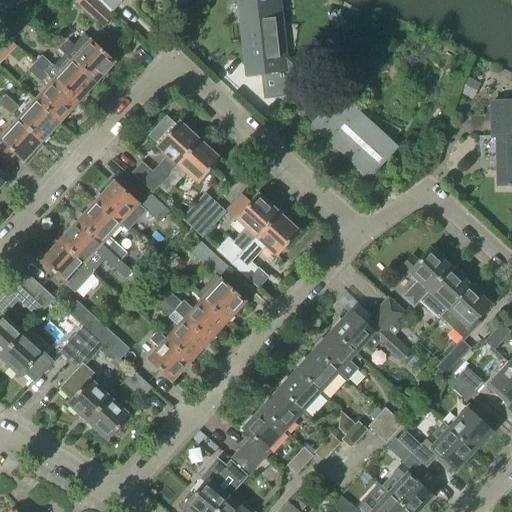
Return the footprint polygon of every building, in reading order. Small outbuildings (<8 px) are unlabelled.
[(102,27),(111,16),(93,0),(77,0),(75,3),(102,27)] [(100,0),(113,11),(121,3),(117,0),(100,0)] [(243,20),(250,75),(263,74),(266,98),(287,96),(304,75),(283,58),(276,0),(261,0),(238,3),(240,21),(243,20)] [(23,18),(16,12),(11,18),(17,24),(23,18)] [(68,41),(60,50),(65,55),(71,60),(96,83),(114,63),(89,40),(84,35),(74,46),(68,41)] [(0,46),(0,64),(17,48),(7,39),(0,46)] [(340,83),(349,73),(339,64),(341,61),(332,53),(318,68),(328,76),(330,74),(340,83)] [(48,63),(42,70),(53,80),(77,103),(96,83),(71,60),(65,55),(54,67),(50,64),(49,64),(48,63)] [(35,63),(42,70),(48,63),(41,57),(35,63)] [(46,88),(53,80),(42,70),(35,63),(28,71),(46,88)] [(471,99),(479,85),(468,79),(461,93),(471,99)] [(59,123),(77,103),(53,80),(46,88),(34,100),(59,123)] [(336,93),(309,123),(367,175),(394,145),(336,93)] [(19,108),(6,96),(0,101),(0,105),(12,116),(19,108)] [(40,142),(59,123),(34,100),(16,120),(40,142)] [(500,174),(501,184),(511,183),(511,102),(490,103),(491,137),(495,137),(496,174),(500,174)] [(132,174),(153,193),(158,187),(157,185),(167,174),(199,140),(179,122),(176,125),(166,115),(147,135),(157,144),(156,146),(167,157),(152,173),(142,164),(132,174)] [(16,120),(0,137),(0,141),(6,147),(0,153),(0,156),(7,162),(14,154),(22,162),(40,142),(16,120)] [(157,185),(158,187),(167,195),(186,174),(195,183),(218,159),(199,140),(167,174),(157,185)] [(95,202),(119,224),(127,232),(146,212),(113,182),(95,202)] [(205,194),(182,219),(193,229),(215,204),(205,194)] [(227,240),(216,251),(231,265),(232,265),(242,254),(241,253),(255,238),(278,214),(258,195),(250,203),(240,195),(226,211),(235,220),(245,229),(231,244),(227,240)] [(159,224),(169,213),(151,196),(141,207),(159,224)] [(77,222),(120,262),(127,254),(108,237),(119,224),(95,202),(77,222)] [(193,229),(202,238),(225,213),(215,204),(193,229)] [(231,265),(248,280),(258,269),(251,263),(265,248),(274,257),(298,232),(278,214),(255,238),(241,253),(242,254),(232,265),(231,265)] [(59,242),(93,274),(105,261),(114,270),(120,262),(77,222),(59,242)] [(59,242),(41,262),(76,293),(93,274),(59,242)] [(244,302),(218,279),(227,269),(200,243),(190,254),(214,276),(196,295),(201,299),(225,322),(244,302)] [(413,308),(428,292),(449,268),(440,260),(443,257),(434,249),(431,252),(429,250),(417,263),(411,257),(401,267),(417,282),(403,298),(413,308)] [(428,292),(420,300),(439,318),(440,317),(468,286),(459,278),(462,275),(454,268),(452,271),(449,268),(428,292)] [(0,298),(0,357),(21,334),(2,317),(18,300),(38,319),(54,301),(37,285),(27,276),(18,286),(14,283),(0,298)] [(468,286),(440,317),(463,339),(471,330),(467,327),(488,304),(479,296),(481,293),(473,285),(470,288),(468,286)] [(225,322),(201,299),(192,309),(183,302),(182,304),(169,292),(162,300),(175,313),(183,319),(207,342),(225,322)] [(406,315),(387,298),(379,306),(398,324),(406,315)] [(168,320),(175,313),(162,300),(155,308),(168,320)] [(93,337),(103,326),(76,302),(66,313),(82,327),(93,337)] [(398,324),(379,306),(371,316),(394,337),(404,327),(399,323),(398,324)] [(334,328),(332,330),(355,352),(364,343),(372,350),(378,343),(405,367),(415,356),(409,351),(394,337),(371,316),(369,317),(363,324),(350,311),(346,315),(342,320),(339,317),(332,325),(334,328)] [(165,339),(189,362),(207,342),(183,319),(175,313),(168,320),(175,327),(165,339)] [(500,324),(484,342),(493,350),(509,332),(500,324)] [(103,326),(93,337),(103,347),(119,361),(129,350),(103,326)] [(93,337),(82,327),(59,353),(69,363),(93,337)] [(316,348),(314,351),(347,382),(358,370),(348,361),(355,352),(332,330),(324,340),(321,337),(313,346),(316,348)] [(149,341),(157,347),(146,359),(171,381),(189,362),(165,339),(157,332),(149,341)] [(0,359),(20,377),(23,373),(34,383),(53,362),(21,334),(0,357),(0,359)] [(69,363),(77,370),(59,390),(70,400),(66,404),(86,422),(109,397),(103,392),(107,388),(95,377),(96,376),(85,366),(103,347),(93,337),(69,363)] [(463,365),(458,360),(469,349),(460,341),(435,367),(436,368),(433,372),(445,383),(453,374),(454,375),(463,365)] [(319,392),(337,373),(347,382),(314,351),(305,360),(303,357),(295,366),(298,368),(296,370),(319,392)] [(511,403),(511,367),(508,364),(495,377),(494,376),(485,385),(507,406),(511,402),(511,403)] [(464,369),(456,377),(473,393),(482,384),(464,369)] [(281,387),(278,390),(302,411),(319,392),(296,370),(288,379),(285,377),(278,384),(281,387)] [(132,372),(122,383),(141,400),(151,389),(132,372)] [(445,383),(448,386),(465,402),(473,393),(456,377),(456,378),(453,376),(454,375),(453,374),(445,383)] [(263,406),(261,409),(284,431),(302,411),(278,390),(271,398),(268,396),(260,404),(263,406)] [(129,415),(109,397),(86,422),(106,440),(129,415)] [(458,416),(447,429),(471,452),(489,432),(486,429),(489,426),(467,405),(457,415),(458,416)] [(266,450),(284,431),(261,409),(252,419),(250,416),(243,424),(245,426),(242,429),(251,437),(247,441),(266,459),(270,454),(266,450)] [(377,435),(393,417),(384,409),(368,427),(377,435)] [(340,412),(338,430),(344,436),(354,426),(340,412)] [(403,427),(393,417),(377,435),(387,444),(403,427)] [(350,448),(366,431),(357,422),(341,439),(350,448)] [(429,436),(420,445),(425,450),(448,471),(451,467),(454,470),(471,452),(447,429),(442,425),(430,437),(429,436)] [(404,432),(396,441),(411,455),(413,457),(422,449),(404,432)] [(322,461),(338,444),(329,435),(313,452),(322,461)] [(266,459),(247,441),(239,450),(257,466),(254,469),(260,475),(271,463),(266,459)] [(286,465),(295,474),(311,457),(302,448),(286,465)] [(257,466),(239,450),(231,459),(232,460),(248,475),(254,469),(257,466)] [(392,475),(381,487),(387,493),(408,511),(416,511),(430,497),(427,494),(430,490),(417,478),(426,469),(414,457),(413,457),(411,455),(402,465),(401,464),(392,475)] [(183,502),(186,504),(184,506),(191,511),(215,511),(227,498),(248,475),(232,460),(225,468),(216,460),(202,478),(205,481),(193,495),(190,493),(183,502)] [(408,511),(387,493),(376,506),(369,500),(361,510),(363,511),(408,511)] [(332,506),(338,511),(357,511),(341,497),(332,506)] [(252,511),(242,502),(237,507),(227,498),(215,511),(252,511)] [(297,511),(287,503),(279,511),(297,511)]
